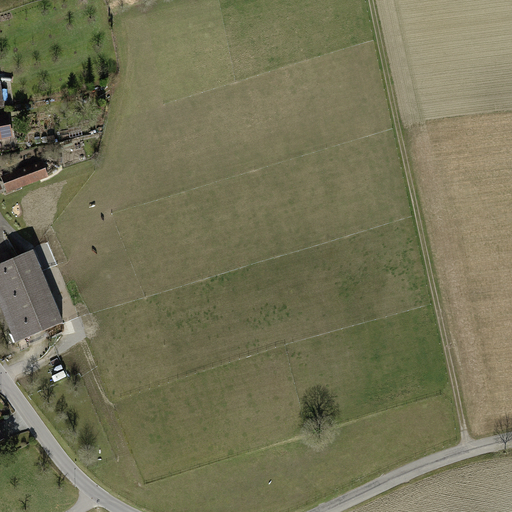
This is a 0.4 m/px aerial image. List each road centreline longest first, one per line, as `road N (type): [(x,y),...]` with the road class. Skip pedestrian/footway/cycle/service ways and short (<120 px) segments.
road 1 (track): [(469,451),(370,0)]
road 2 (tertiary): [(511,441),(432,462),(322,511)]
road 3 (tertiary): [(126,511),(69,471),(0,379)]
